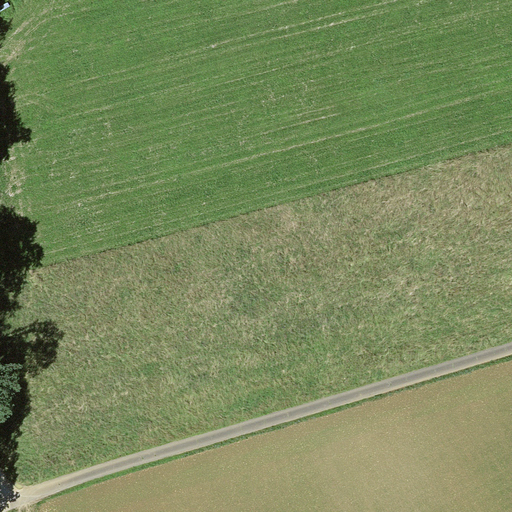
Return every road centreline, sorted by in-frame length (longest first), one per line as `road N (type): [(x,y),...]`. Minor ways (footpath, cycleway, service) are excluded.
road 1 (track): [(511,350),(31,499)]
road 2 (track): [(31,499),(0,367)]
